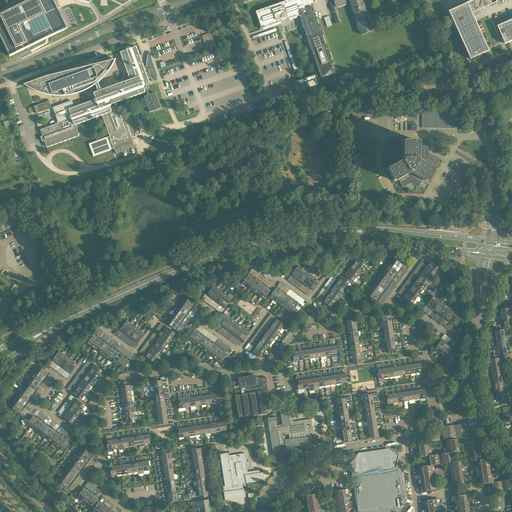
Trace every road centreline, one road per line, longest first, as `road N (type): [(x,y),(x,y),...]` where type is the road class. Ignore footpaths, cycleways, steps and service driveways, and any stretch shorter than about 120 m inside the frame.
road 1 (secondary): [(70,317),(209,257),(337,231)]
road 2 (unclassified): [(0,86),(170,21)]
road 3 (unclassified): [(493,194),(489,136),(448,42)]
road 4 (secondary): [(482,240),(337,231)]
road 5 (secondary): [(337,231),(480,254)]
